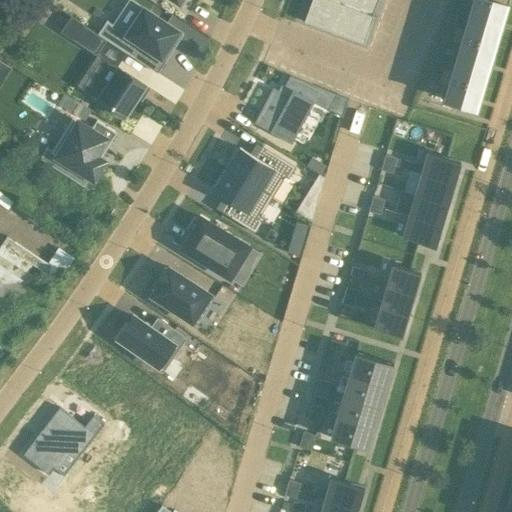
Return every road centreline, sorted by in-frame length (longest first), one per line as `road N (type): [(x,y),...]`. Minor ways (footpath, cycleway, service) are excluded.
road 1 (residential): [(0,405),(122,238),(252,0)]
road 2 (primary): [(511,164),(409,511)]
road 3 (primary): [(463,511),(511,348)]
